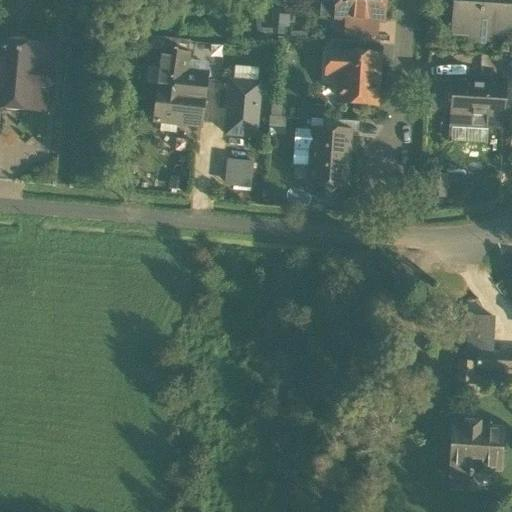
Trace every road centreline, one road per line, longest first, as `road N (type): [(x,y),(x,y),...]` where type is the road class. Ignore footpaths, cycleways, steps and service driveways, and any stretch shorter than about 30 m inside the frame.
road 1 (residential): [(0,204),(446,241),(511,232)]
road 2 (track): [(397,238),(425,279),(346,430),(317,511)]
road 3 (residential): [(406,0),(394,181)]
